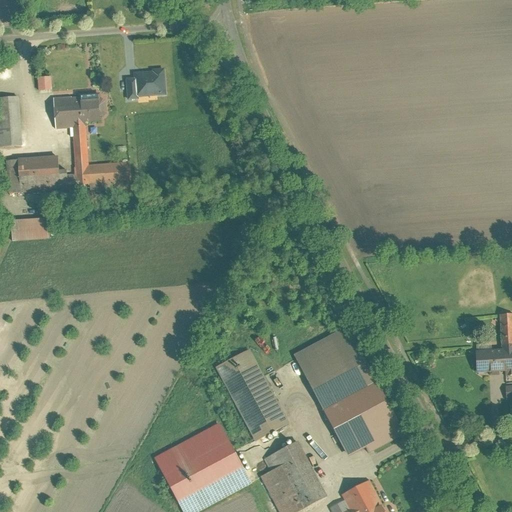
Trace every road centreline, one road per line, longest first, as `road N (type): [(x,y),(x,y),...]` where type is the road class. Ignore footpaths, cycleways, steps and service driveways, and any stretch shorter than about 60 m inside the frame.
road 1 (residential): [(442,449),(225,22)]
road 2 (residential): [(225,22),(0,38)]
